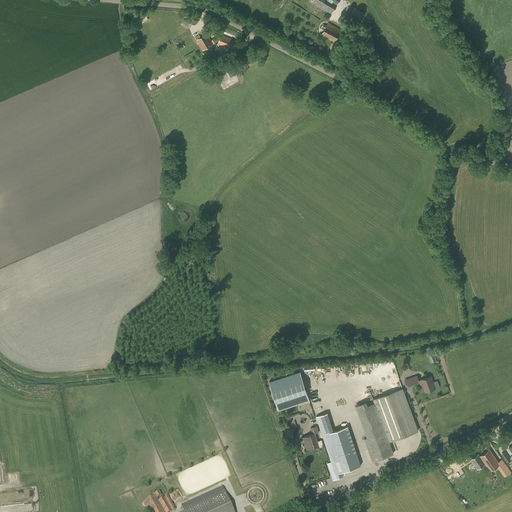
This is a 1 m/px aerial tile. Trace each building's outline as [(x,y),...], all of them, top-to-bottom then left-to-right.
[(311,0),(327,10),(329,6),(318,0),(311,0)] [(318,0),(329,6),(327,10),(331,13),(338,0),(318,0)] [(346,19),(352,23),(355,18),(353,17),(356,12),(352,10),(346,19)] [(355,18),(352,23),(355,25),(361,16),(356,12),(353,17),(355,18)] [(146,15),(130,24),(132,29),(148,19),(146,15)] [(181,24),(187,28),(190,23),(183,19),(181,24)] [(328,22),(326,25),(326,26),(332,29),(332,30),(334,32),(335,30),(336,31),(338,28),(328,22)] [(321,35),(325,37),(327,33),(329,34),(331,30),(332,30),(332,29),(326,26),(326,25),(323,23),(321,27),(324,29),(321,35)] [(338,34),(335,38),(340,41),(345,32),(338,28),(336,31),(335,30),(334,32),(338,34)] [(333,41),(335,38),(338,34),(334,32),(332,30),(331,30),(329,34),(327,33),(325,37),(333,41)] [(203,36),(199,38),(198,35),(195,37),(203,50),(216,42),(214,38),(211,40),(205,31),(202,33),(203,36)] [(217,44),(231,49),(235,40),(221,34),(217,44)] [(234,59),(240,70),(256,62),(251,50),(234,59)] [(218,65),(225,80),(240,72),(233,58),(218,65)] [(278,410),(309,400),(299,371),(269,381),(278,410)] [(413,377),(405,380),(407,387),(415,384),(419,382),(417,376),(413,377)] [(425,392),(426,392),(428,392),(429,392),(430,391),(430,390),(436,388),(431,376),(421,380),(425,392)] [(403,388),(375,399),(387,432),(390,441),(418,431),(403,388)] [(387,432),(375,399),(373,399),(375,402),(367,405),(366,401),(355,405),(366,437),(364,438),(372,461),(393,454),(389,441),(390,441),(387,432)] [(327,413),(316,416),(333,467),(329,469),(333,480),(342,477),(340,472),(361,465),(347,426),(333,430),(327,413)] [(312,434),(302,437),(307,449),(318,445),(314,433),(318,432),(316,426),(311,428),(312,434)] [(294,437),(291,428),(284,430),(287,439),(294,437)] [(470,459),(477,468),(484,463),(490,471),(500,464),(489,449),(480,456),(478,453),(470,459)] [(184,511),(183,511),(234,511),(222,487),(181,506),(184,511)] [(152,496),(152,497),(154,500),(152,501),(153,503),(156,510),(157,509),(159,511),(170,511),(175,509),(168,496),(158,501),(157,498),(161,496),(159,492),(152,496)] [(152,497),(144,502),(143,503),(145,507),(146,507),(149,511),(159,511),(157,509),(156,510),(153,503),(152,501),(154,500),(152,497)]
